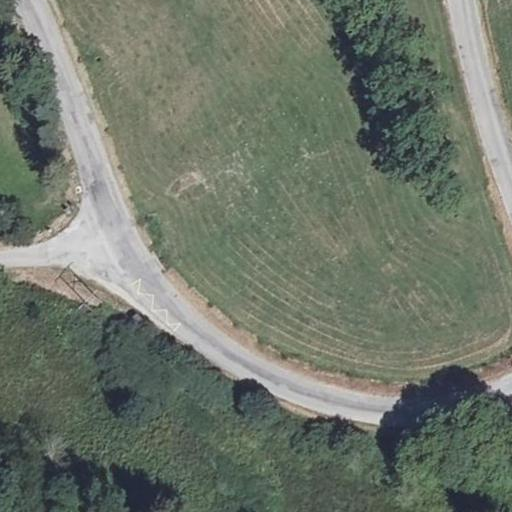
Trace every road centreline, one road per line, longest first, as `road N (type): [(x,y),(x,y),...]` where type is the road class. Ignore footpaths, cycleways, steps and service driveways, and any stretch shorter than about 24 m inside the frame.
road 1 (unclassified): [(127,247),(178,315),(281,384),(378,411),(421,413),(511,397)]
road 2 (unclassified): [(34,0),(127,247)]
road 3 (tertiary): [(463,0),(511,180)]
road 4 (unclassified): [(127,247),(0,258)]
